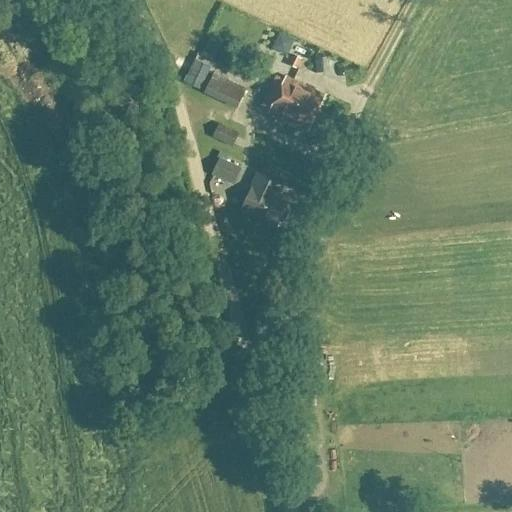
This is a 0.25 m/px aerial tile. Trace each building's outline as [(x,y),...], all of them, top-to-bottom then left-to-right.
[(303,60),(294,55),(288,65),(298,70),(303,60)] [(201,91),(212,67),(195,59),(184,82),(201,91)] [(214,73),(206,94),(238,109),(247,89),(214,73)] [(285,77),(268,113),(309,132),(326,95),(285,77)] [(239,133),(219,123),(213,137),(233,148),(239,133)] [(241,169),(226,162),(229,156),(220,152),(217,159),(218,160),(211,176),(234,186),(241,169)] [(277,227),(279,222),(282,223),(284,222),(289,212),(287,210),(285,209),(287,205),(276,200),(282,186),(257,174),(251,187),(252,187),(241,211),(277,227)] [(304,392),(301,372),(270,376),(273,397),(304,392)]
